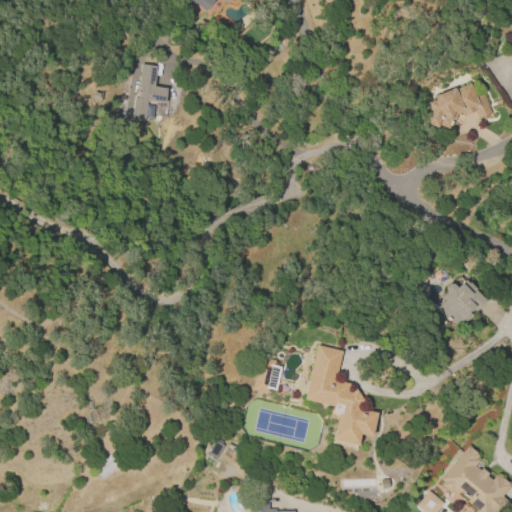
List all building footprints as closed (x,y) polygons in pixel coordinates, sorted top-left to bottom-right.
[(229,0),(226,4),(221,0),(212,0),(212,1),(213,2),(204,13),(188,0),(229,0)] [(136,98),(140,64),(155,66),(152,87),(165,88),(164,103),(146,101),(143,121),(130,119),(133,98),(136,98)] [(482,94),(489,114),(476,119),(473,111),(461,116),(460,113),(455,115),(453,120),(451,120),(447,129),(437,124),(435,128),(423,123),(428,110),(426,109),(431,99),(433,100),(436,95),(453,88),(454,89),(469,83),(475,97),(482,94)] [(454,325),(436,309),(444,301),(440,297),(445,292),(444,292),(444,286),(447,284),(451,284),(455,288),(463,280),(467,284),(468,283),(474,289),(474,290),(484,300),(482,303),(483,304),(475,312),(473,310),(469,313),(472,316),(463,325),(458,321),(454,325)] [(315,345),(340,351),(334,381),(347,384),(345,392),(349,393),(355,390),(361,401),(356,405),(355,409),(375,413),(370,437),(359,435),(357,447),(330,440),(337,414),(335,413),(334,412),(333,410),(333,409),(332,408),(332,406),(302,400),(315,345)] [(251,390),(259,357),(274,361),(272,365),(280,367),(274,390),(267,389),(266,393),(251,390)] [(438,480),(466,447),(468,449),(469,448),(476,453),(475,454),(477,456),(475,459),(478,461),(473,466),(479,471),(481,468),(487,474),(485,475),(491,480),(495,476),(497,478),(498,476),(501,479),(501,478),(507,483),(507,484),(509,486),(487,511),(477,511),(465,502),(467,500),(458,492),(456,495),(452,491),(449,494),(439,486),(442,483),(438,480)] [(421,511),(435,511),(442,503),(427,491),(420,500),(417,497),(412,505),(421,511)] [(267,494),(267,509),(275,509),(275,511),(293,511),(251,511),(251,495),(267,494)]
